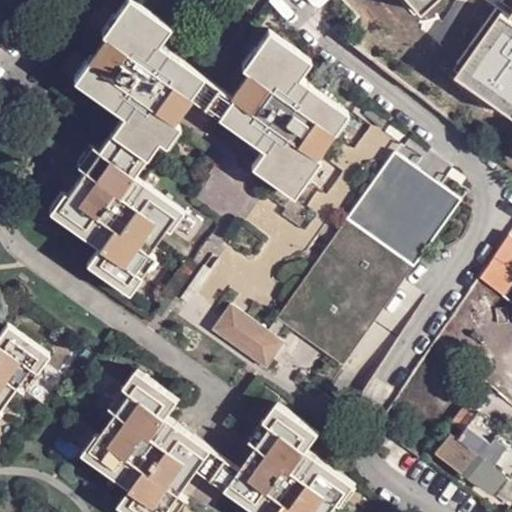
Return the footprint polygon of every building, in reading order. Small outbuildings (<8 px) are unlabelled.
[(193,101),(207,80),(152,41),(163,25),(127,0),(118,0),(108,14),(113,17),(100,36),(83,60),(89,64),(75,85),(118,116),(94,151),(96,153),(81,174),(80,173),(65,196),(67,198),(54,219),(97,251),(97,252),(87,268),(129,297),(152,264),(150,262),(166,238),(169,241),(184,218),(180,214),(193,194),(149,163),(193,101)] [(308,0),(319,12),(333,0),(308,0)] [(411,0),(421,10),(431,0),(411,0)] [(113,17),(108,14),(104,11),(91,30),(100,36),(113,17)] [(511,18),(505,14),(461,76),(511,111),(511,18)] [(207,80),(193,101),(266,152),(255,168),(298,199),(309,182),(302,177),(317,156),(319,158),(336,134),(330,130),(344,111),(300,79),(312,60),(269,31),(256,50),(262,54),(248,73),(242,69),(225,93),(207,80)] [(240,67),(242,69),(248,73),(262,54),(256,50),(254,48),(240,67)] [(89,64),(83,60),(82,59),(68,80),(75,85),(89,64)] [(351,115),(344,111),(330,130),(336,134),(338,135),(351,115)] [(96,153),(94,151),(88,147),(74,167),(80,173),(81,174),(96,153)] [(396,151),(348,218),(416,266),(464,198),(396,151)] [(324,162),(319,158),(317,156),(302,177),(309,182),(324,162)] [(46,213),(54,219),(67,198),(65,196),(59,193),(46,213)] [(201,199),(193,194),(180,214),(184,218),(187,219),(201,199)] [(234,306),(216,332),(267,369),(285,342),(279,337),(289,323),(347,365),(416,266),(348,218),(270,330),(234,306)] [(511,237),(510,235),(483,276),(499,289),(511,269),(511,237)] [(174,244),(169,241),(166,238),(150,262),(152,264),(157,268),(174,244)] [(2,346),(0,344),(0,432),(12,416),(15,418),(28,400),(32,396),(25,391),(40,371),(45,375),(58,357),(15,327),(2,346)] [(202,477),(217,456),(161,416),(172,399),(130,370),(117,387),(124,392),(111,412),(106,409),(96,422),(89,431),(94,435),(79,455),(128,490),(117,506),(125,511),(169,511),(181,496),(182,496),(198,474),(202,477)] [(32,396),(33,397),(47,377),(45,375),(40,371),(25,391),(32,396)] [(124,392),(117,387),(116,386),(102,405),(106,409),(111,412),(124,392)] [(509,399),(511,401),(511,390),(509,388),(503,394),(509,399)] [(480,410),(468,402),(452,421),(464,431),(458,437),(507,473),(506,474),(511,478),(511,438),(477,413),(480,410)] [(217,456),(202,477),(252,511),(341,511),(344,509),(337,505),(343,495),(351,485),(307,453),(319,437),(277,406),(264,423),(270,428),(256,449),(250,444),(238,461),(233,468),(217,456)] [(15,418),(12,416),(0,432),(0,439),(4,442),(19,421),(15,418)] [(270,428),(264,423),(262,422),(247,442),(250,444),(256,449),(270,428)] [(94,435),(89,431),(84,428),(70,448),(79,455),(94,435)] [(453,433),(441,452),(494,491),(506,474),(507,473),(458,437),(453,433)] [(351,499),(358,490),(351,485),(343,495),(351,499)] [(344,509),(351,499),(343,495),(337,505),(344,509)] [(169,511),(181,511),(189,502),(182,496),(181,496),(169,511)]
